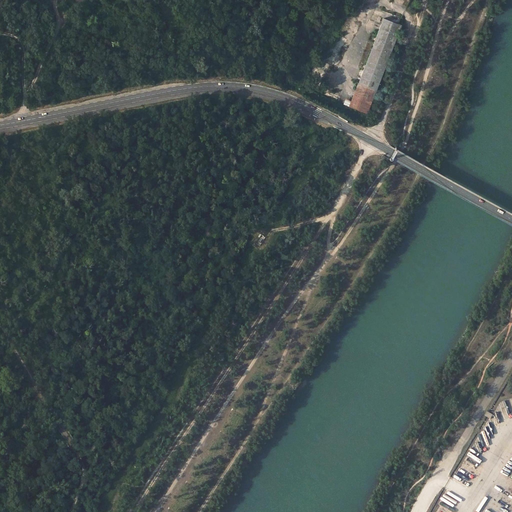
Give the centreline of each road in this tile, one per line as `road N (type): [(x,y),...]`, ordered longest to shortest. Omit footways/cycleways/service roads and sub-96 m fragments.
road 1 (track): [(135,511),(332,213),(381,120),(424,0)]
road 2 (track): [(199,511),(392,220),(440,132),(487,0)]
road 3 (track): [(391,166),(155,511)]
road 4 (secondary): [(388,150),(298,102),(232,86),(0,125)]
road 5 (track): [(376,511),(511,270)]
road 6 (track): [(421,511),(511,359)]
road 7 (track): [(261,413),(319,268)]
road 8 (track): [(447,0),(403,147)]
road 9 (secondary): [(388,150),(511,216)]
